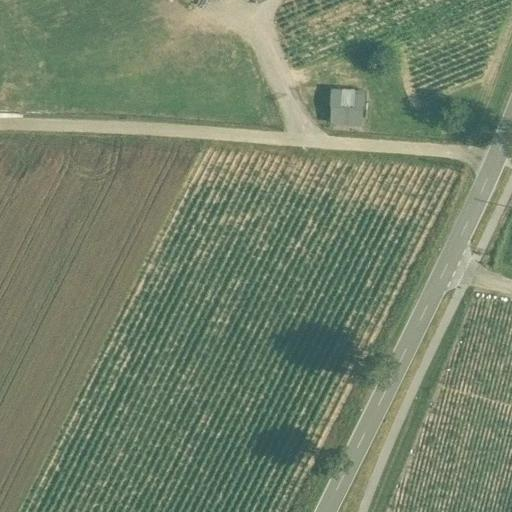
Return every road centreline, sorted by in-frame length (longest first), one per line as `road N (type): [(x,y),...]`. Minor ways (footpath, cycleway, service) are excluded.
road 1 (track): [(496,156),(0,122)]
road 2 (secondary): [(511,116),(324,511)]
